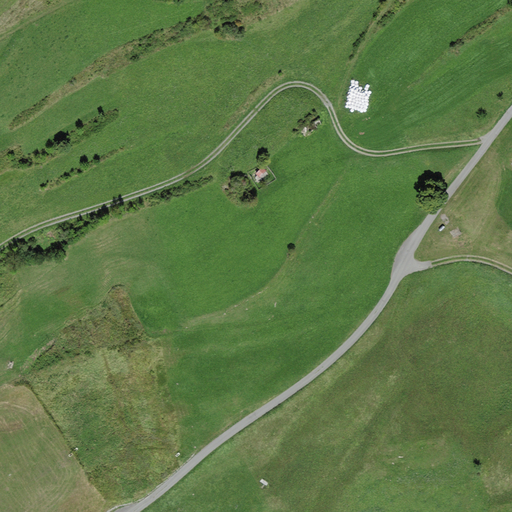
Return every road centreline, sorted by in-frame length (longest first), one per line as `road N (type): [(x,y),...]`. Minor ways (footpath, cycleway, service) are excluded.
road 1 (unclassified): [(128,511),(355,335),(415,237),(511,109)]
road 2 (track): [(306,84),(286,80),(257,95),(178,171),(24,222),(0,238)]
road 3 (track): [(487,138),(367,153),(333,132),(306,84)]
road 4 (track): [(306,84),(253,9),(174,0)]
road 5 (track): [(118,0),(0,37)]
